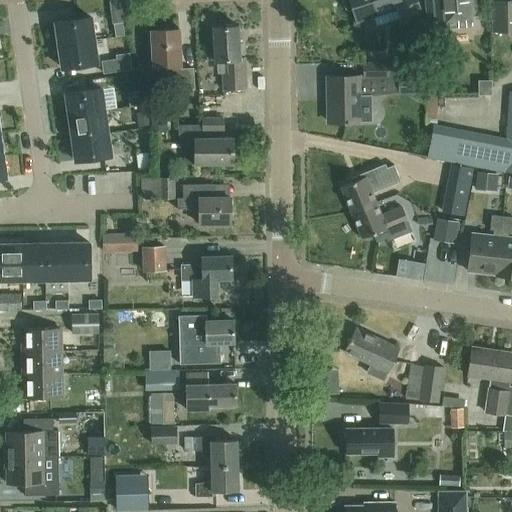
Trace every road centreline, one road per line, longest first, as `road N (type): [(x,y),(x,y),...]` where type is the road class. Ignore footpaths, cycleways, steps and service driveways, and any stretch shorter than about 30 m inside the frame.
road 1 (tertiary): [(283,279),(277,0)]
road 2 (tertiary): [(288,511),(283,279)]
road 3 (residential): [(511,311),(283,279)]
road 4 (residential): [(15,0),(46,207)]
